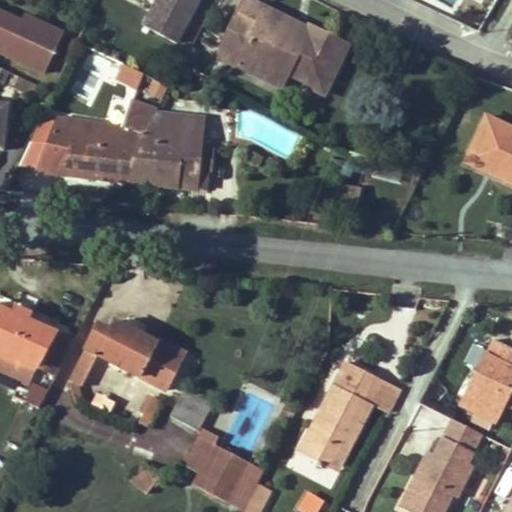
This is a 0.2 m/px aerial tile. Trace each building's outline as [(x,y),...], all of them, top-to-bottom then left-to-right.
[(157,0),(144,25),(176,42),(198,0),(157,0)] [(296,31),(276,22),(279,16),(246,0),(244,0),(231,27),(251,37),(243,53),(262,63),(256,74),(281,87),(287,73),(308,84),(307,87),(323,94),(346,45),(309,27),(307,30),(300,45),(291,41),(296,31)] [(0,56),(45,78),(65,35),(0,5),(0,56)] [(291,41),(300,45),(307,30),(279,16),(276,22),(296,31),(291,41)] [(231,27),(223,42),(223,59),(256,74),(262,63),(243,53),(251,37),(231,27)] [(116,81),(138,90),(145,72),(123,63),(116,81)] [(190,79),(195,70),(182,64),(177,72),(190,79)] [(134,103),(123,136),(118,135),(117,140),(101,138),(101,132),(102,126),(58,120),(47,148),(67,152),(57,174),(127,182),(129,166),(150,124),(155,115),(157,111),(134,103)] [(150,124),(156,127),(162,116),(155,115),(150,124)] [(194,189),(199,151),(193,150),(197,120),(162,116),(156,127),(150,124),(129,166),(127,182),(194,189)] [(511,131),(483,118),(467,152),(503,169),(497,181),(511,187),(511,131)] [(193,150),(199,151),(202,120),(197,120),(193,150)] [(118,135),(101,132),(101,138),(117,140),(118,135)] [(240,152),(238,160),(242,161),(257,168),(261,161),(245,152),(240,152)] [(462,164),(497,181),(503,169),(467,152),(462,164)] [(373,159),(370,174),(400,180),(403,166),(373,159)] [(328,209),(359,211),(361,187),(329,185),(328,209)] [(97,274),(86,273),(85,284),(96,285),(97,274)] [(55,376),(73,342),(0,308),(0,350),(37,368),(55,376)] [(123,326),(144,337),(148,330),(127,319),(123,326)] [(97,325),(69,380),(81,387),(97,356),(165,391),(185,353),(158,339),(156,343),(144,337),(123,326),(115,321),(109,331),(97,325)] [(460,405),(495,423),(503,408),(511,391),(511,390),(511,349),(494,340),(460,405)] [(37,368),(0,350),(0,373),(29,386),(37,368)] [(298,453),(328,468),(339,448),(346,451),(371,404),(364,401),(376,377),(347,362),(318,416),(323,418),(320,426),(312,427),(298,453)] [(403,391),(376,377),(364,401),(371,404),(391,414),(403,391)] [(69,380),(77,404),(83,401),(81,387),(69,380)] [(170,416),(198,431),(213,403),(185,389),(170,416)] [(511,390),(511,391),(503,408),(511,412),(511,411),(511,390)] [(143,415),(152,398),(147,394),(138,412),(143,415)] [(143,415),(139,422),(140,423),(149,427),(162,403),(152,398),(143,415)] [(320,426),(323,418),(318,416),(312,427),(320,426)] [(488,439),(455,422),(438,457),(430,471),(424,468),(403,509),(407,511),(453,511),(459,500),(464,503),(480,470),(474,467),(488,439)] [(217,437),(204,430),(200,439),(213,445),(217,437)] [(213,445),(200,439),(185,466),(205,475),(220,449),(213,445)] [(335,471),(346,451),(339,448),(328,468),(335,471)] [(205,475),(198,488),(219,499),(224,502),(246,462),(220,449),(205,475)] [(438,457),(431,453),(424,468),(430,471),(438,457)] [(263,471),(246,462),(224,502),(243,511),(254,489),(263,471)] [(145,466),(131,482),(147,495),(162,477),(146,464),(145,466)] [(260,511),(268,496),(254,489),(243,511),(242,511),(260,511)] [(317,511),(323,502),(305,493),(294,511),(317,511)]
